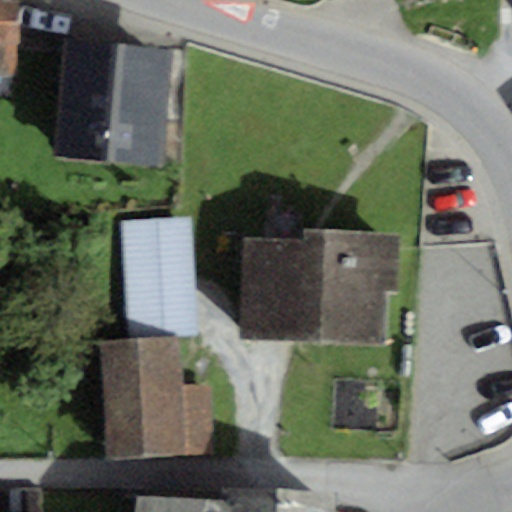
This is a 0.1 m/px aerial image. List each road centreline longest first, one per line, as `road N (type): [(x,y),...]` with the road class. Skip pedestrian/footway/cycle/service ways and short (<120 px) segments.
road 1 (residential): [(465,503),(395,486),(260,478),(0,481)]
road 2 (tertiary): [(480,110),(409,66),(164,0)]
